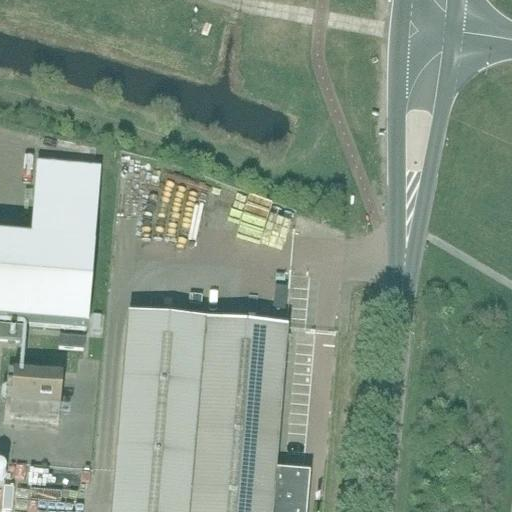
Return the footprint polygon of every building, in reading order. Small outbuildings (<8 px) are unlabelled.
[(100,171),(79,170),(37,166),(34,199),(30,245),(0,242),(0,326),(24,328),(86,334),(95,213),(96,213),(100,171)] [(341,203),(342,188),(330,188),(329,202),(341,203)] [(305,511),(309,478),(274,475),(286,333),(205,326),(127,320),(111,511),(305,511)] [(0,343),(23,346),(24,331),(24,328),(0,326),(0,343)] [(58,428),(62,378),(13,374),(8,423),(58,428)]
